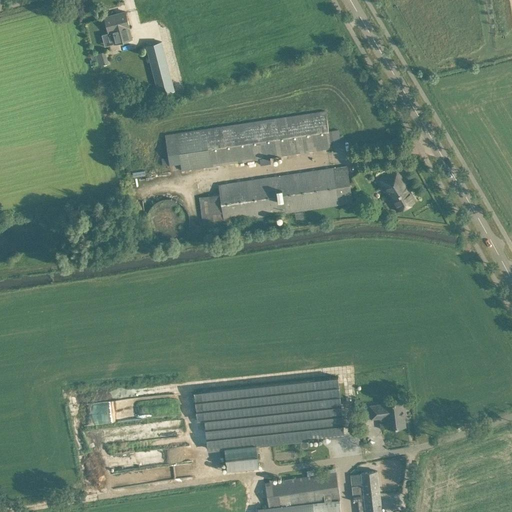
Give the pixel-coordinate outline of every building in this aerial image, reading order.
[(126,11),(105,17),(109,32),(112,31),(115,43),(132,38),(129,27),(130,27),(126,11)] [(162,41),(146,45),(159,93),(175,89),(162,41)] [(97,53),(100,65),(108,62),(104,51),(97,53)] [(326,110),(165,134),(170,164),(181,163),(182,170),(212,165),(331,148),(326,110)] [(220,194),(210,195),(200,197),(200,201),(204,224),(352,202),(347,166),(219,185),(220,194)] [(416,200),(397,167),(379,177),(391,197),(390,198),(397,211),(416,200)] [(146,217),(146,219),(146,221),(147,223),(147,225),(148,226),(148,228),(149,230),(150,231),(151,233),(153,234),(154,235),(156,237),(157,238),(159,238),(161,239),(162,240),(164,240),(166,240),(168,240),(170,240),(172,240),(174,240),(175,239),(177,238),(179,237),(180,236),(182,235),(183,234),(184,233),(185,231),(186,229),(187,228),(188,226),(189,224),(189,222),(189,221),(189,219),(189,217),(189,215),(188,213),(188,211),(187,210),(186,208),(185,206),(184,205),(183,204),(181,202),(180,201),(178,200),(177,199),(175,199),(173,198),(171,198),(169,198),(168,198),(166,198),(164,198),(162,198),(160,199),(159,200),(157,200),(155,201),(154,203),(153,204),(151,205),(150,207),(149,208),(148,210),(148,212),(147,213),(147,215),(146,217)] [(202,390),(208,448),(225,446),(257,443),(344,434),(338,376),(202,390)] [(372,418),(379,417),(381,428),(388,427),(405,425),(404,414),(406,414),(404,400),(386,403),(370,405),(372,418)] [(257,443),(225,446),(227,469),(259,466),(257,443)] [(361,472),(363,484),(353,485),(354,499),(359,498),(360,511),(382,511),(377,470),(361,472)] [(264,500),(265,508),(259,509),(259,511),(341,511),(340,497),(341,497),(337,471),(265,482),(267,500),(264,500)]
